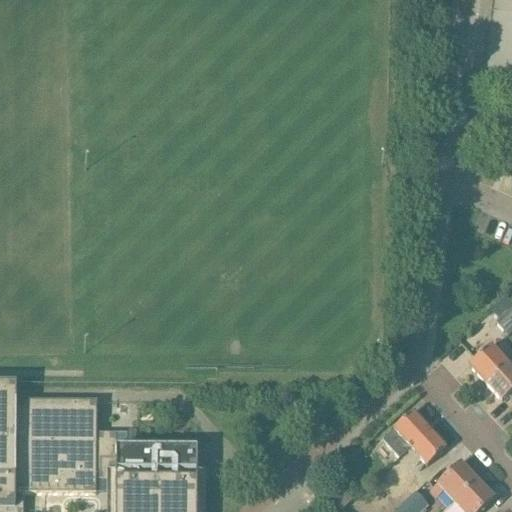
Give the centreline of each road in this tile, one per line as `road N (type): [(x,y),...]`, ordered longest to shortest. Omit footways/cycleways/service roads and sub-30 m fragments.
road 1 (residential): [(440,178),(463,0)]
road 2 (residential): [(511,472),(424,382)]
